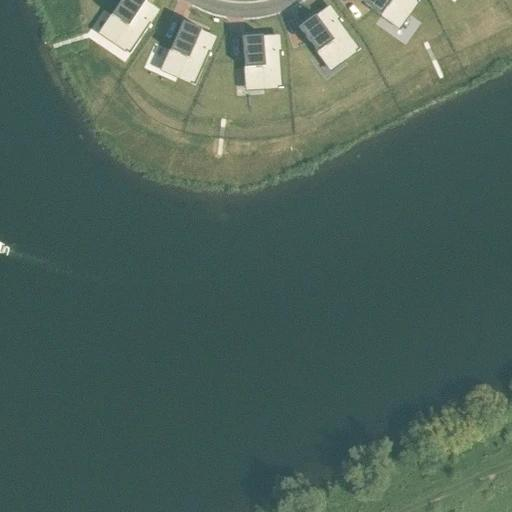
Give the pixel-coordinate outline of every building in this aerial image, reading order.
[(146,0),(126,0),(116,15),(128,24),(115,43),(128,53),(157,13),(144,4),(146,0)] [(353,0),(379,18),(390,3),(406,15),(417,0),(353,0)] [(314,20),(300,30),(316,50),(329,41),(341,57),(358,44),(332,10),(315,22),(314,20)] [(200,30),(182,22),(172,48),(189,55),(180,79),(198,87),(217,42),(198,34),(200,30)] [(262,36),(245,37),(248,67),(266,65),(269,88),(285,87),(280,39),(263,40),(262,36)]
